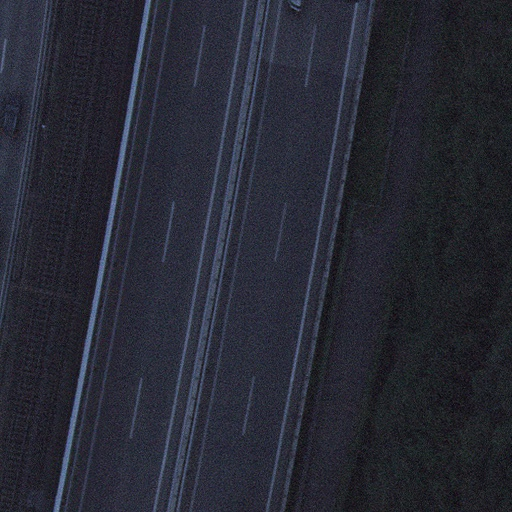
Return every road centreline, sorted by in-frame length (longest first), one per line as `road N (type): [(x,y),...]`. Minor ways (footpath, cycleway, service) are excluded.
road 1 (track): [(436,0),(374,333),(330,511)]
road 2 (motorway): [(204,0),(110,511)]
road 3 (motorway): [(226,511),(319,0)]
